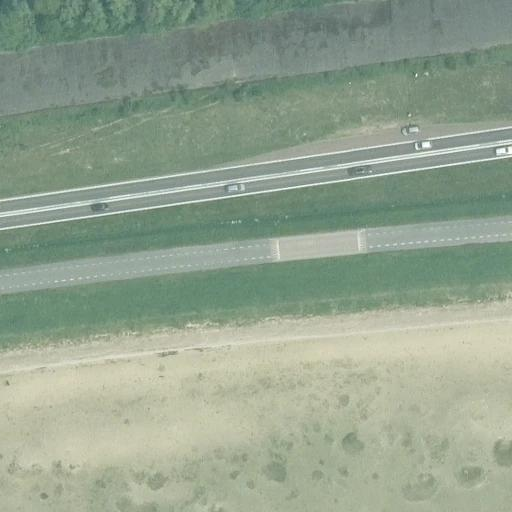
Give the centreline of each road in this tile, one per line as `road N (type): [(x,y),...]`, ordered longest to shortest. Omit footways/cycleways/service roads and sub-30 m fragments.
road 1 (trunk): [(0,215),(511,142)]
road 2 (unclassified): [(0,284),(511,230)]
